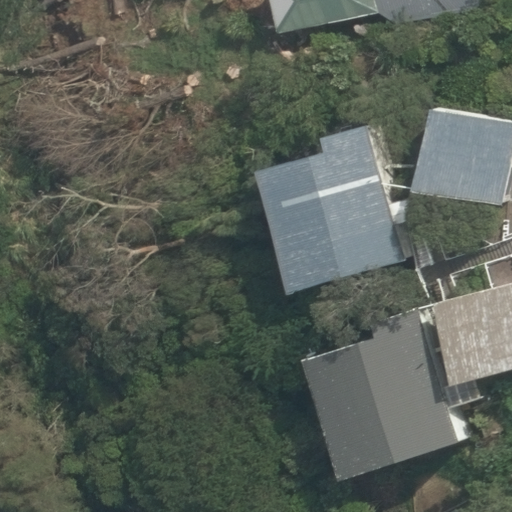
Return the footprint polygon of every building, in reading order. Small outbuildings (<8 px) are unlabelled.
[(483,0),(403,0),(432,39),(483,0)] [(510,200),(511,189),(511,115),(448,101),(430,183),(510,200)] [(405,194),(385,117),(345,127),(348,141),(283,158),(316,277),(421,252),(411,215),(433,209),(427,189),(405,194)] [(511,281),(453,295),(473,375),(511,365),(511,281)] [(398,325),(331,342),(371,463),(476,434),(436,298),(394,310),(398,325)]
